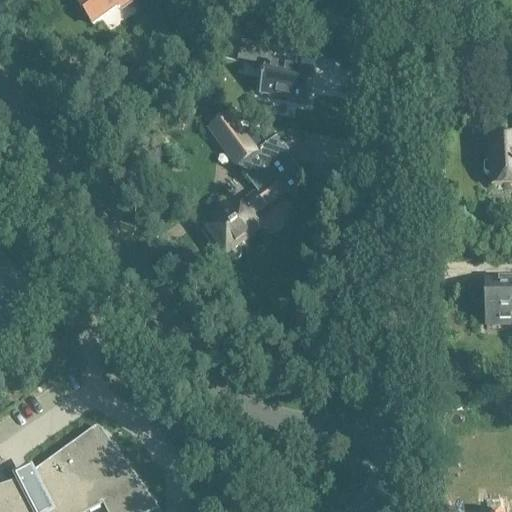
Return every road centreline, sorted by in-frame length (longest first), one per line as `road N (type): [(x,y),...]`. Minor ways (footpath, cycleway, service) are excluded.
road 1 (unclassified): [(392,431),(298,424),(246,406),(216,381),(187,354),(144,281),(0,86)]
road 2 (unclassified): [(392,431),(412,84)]
